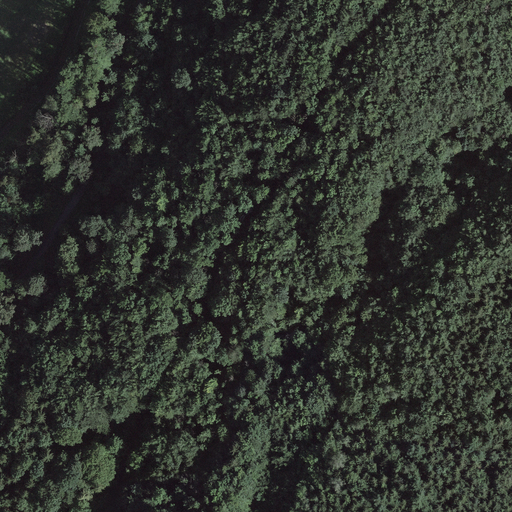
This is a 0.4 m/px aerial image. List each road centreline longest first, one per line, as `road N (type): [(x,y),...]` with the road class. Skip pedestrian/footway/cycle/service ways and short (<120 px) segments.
road 1 (track): [(106,511),(228,260),(328,90),(394,0)]
road 2 (unclassified): [(0,300),(35,264),(95,169),(142,0)]
road 3 (track): [(0,138),(47,90),(88,0)]
